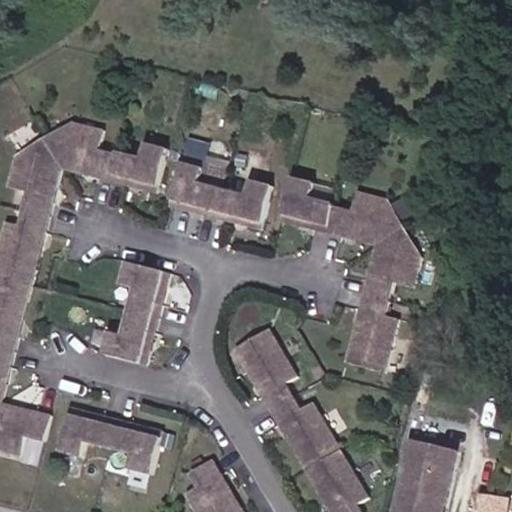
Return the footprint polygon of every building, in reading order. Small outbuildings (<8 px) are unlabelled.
[(49,142),(65,169),(85,173),(87,166),(96,168),(96,176),(114,180),(121,156),(101,152),(106,132),(77,125),(49,142)] [(24,210),(51,218),(55,205),(53,205),(55,196),(52,191),(53,186),(60,188),(65,169),(49,142),(18,160),(10,192),(28,196),(24,210)] [(121,156),(114,180),(134,184),(142,177),(148,179),(146,188),(161,191),(171,150),(147,144),(144,159),(122,153),(121,156)] [(198,215),(218,220),(225,190),(201,185),(206,169),(183,164),(172,209),(186,212),(188,205),(196,207),(198,215)] [(311,228),(329,232),(334,206),(335,202),(313,196),(316,181),(293,176),(283,221),(297,224),(299,218),(308,220),(311,228)] [(225,190),(218,220),(237,224),(244,219),(252,220),(249,228),(264,231),(275,186),(253,181),(249,196),(225,190)] [(424,256),(390,198),(361,191),(357,211),(334,206),(329,232),(351,237),(357,232),(362,232),(361,240),(376,243),(372,261),(379,263),(378,271),(369,276),(369,280),(366,280),(359,316),(363,323),(362,330),(355,329),(351,349),(349,349),(346,362),(388,372),(400,319),(389,315),(397,283),(416,288),(424,256)] [(0,249),(0,276),(34,286),(38,269),(36,268),(40,251),(35,250),(37,242),(44,240),(51,218),(24,210),(21,223),(8,219),(0,249)] [(137,287),(131,310),(161,318),(164,304),(162,304),(164,296),(158,289),(159,284),(169,286),(172,273),(129,261),(123,283),(137,287)] [(0,349),(17,354),(21,339),(19,339),(21,332),(16,326),(18,318),(24,318),(28,300),(30,300),(34,286),(0,276),(0,349)] [(161,318),(131,310),(126,333),(110,329),(104,352),(147,364),(152,348),(143,345),(144,340),(153,337),(155,329),(157,330),(161,318)] [(260,392),(271,410),(292,397),(285,385),(297,377),(269,331),(235,350),(253,380),(260,377),(264,383),(260,392)] [(0,404),(3,403),(7,386),(2,385),(5,376),(9,375),(12,368),(13,369),(17,354),(0,349),(0,404)] [(287,439),(305,468),(339,449),(313,404),(300,411),(292,397),(271,410),(281,426),(290,429),(293,435),(287,439)] [(4,405),(3,403),(0,404),(0,453),(22,460),(26,440),(44,444),(50,416),(31,412),(27,418),(19,416),(21,410),(4,405)] [(86,445),(109,451),(115,421),(101,418),(101,420),(93,417),(86,422),(82,421),(82,414),(69,410),(60,453),(82,459),(86,445)] [(115,421),(109,451),(133,457),(130,471),(153,477),(163,434),(150,431),(148,438),(143,437),(139,430),(130,428),(130,426),(115,421)] [(444,511),(458,451),(411,439),(393,511),(444,511)] [(339,449),(305,468),(324,500),(330,496),(334,502),(331,511),(359,511),(355,505),(368,497),(339,449)] [(226,481),(215,461),(192,475),(199,489),(186,497),(195,511),(244,511),(231,491),(224,495),(221,490),(226,481)] [(511,511),(511,494),(480,492),(478,511),(511,511)]
